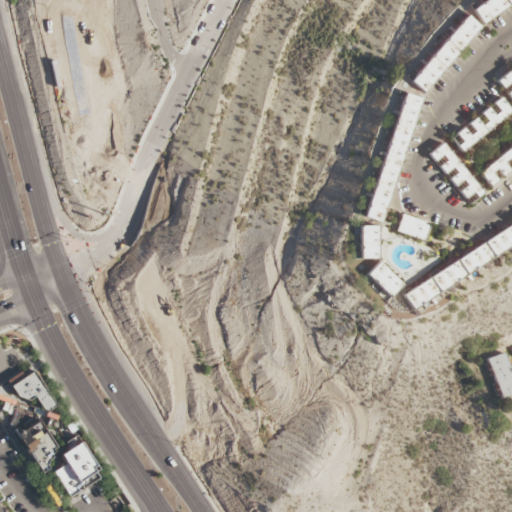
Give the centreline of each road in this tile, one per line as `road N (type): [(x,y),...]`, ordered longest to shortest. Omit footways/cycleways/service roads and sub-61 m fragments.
road 1 (primary): [(0,199),(45,327),(162,511)]
road 2 (primary): [(106,360),(46,227),(0,44)]
road 3 (residential): [(511,34),(483,55),(419,160),(422,193),(468,216),(486,215),(511,194)]
road 4 (residential): [(132,200),(224,0)]
road 5 (residential): [(67,284),(126,241),(132,200),(113,238),(58,262)]
road 6 (primary): [(205,511),(106,360)]
road 7 (residential): [(132,200),(105,235),(80,238),(32,170)]
